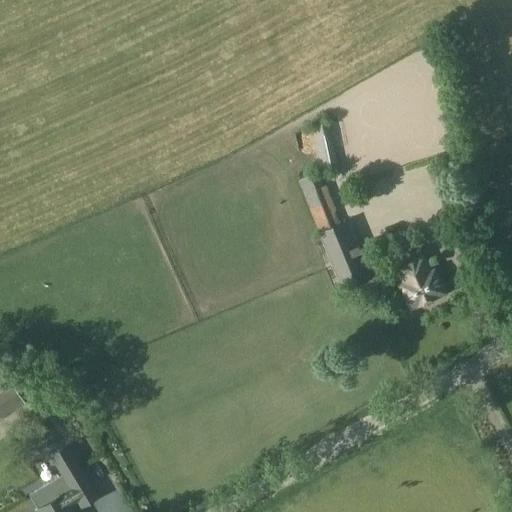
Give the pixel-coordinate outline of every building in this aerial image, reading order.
[(321,171),(338,167),(329,122),(311,125),(321,171)] [(312,130),(298,131),(302,162),(316,160),(312,130)] [(340,225),(319,173),(300,181),(345,290),(372,279),(349,222),(340,225)] [(384,241),(391,258),(408,251),(402,234),(384,241)] [(431,270),(421,248),(394,260),(398,268),(396,268),(403,282),(399,284),(411,310),(447,294),(436,268),(431,270)] [(0,418),(22,403),(9,384),(0,389),(0,418)] [(70,511),(67,506),(75,501),(78,505),(96,495),(68,444),(50,454),(62,475),(30,493),(38,508),(35,509),(36,511),(70,511)]
